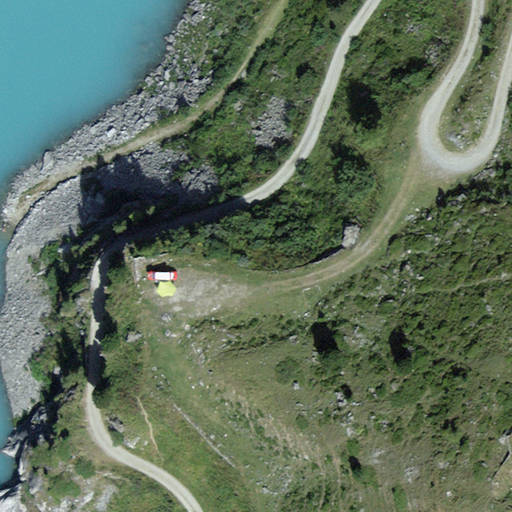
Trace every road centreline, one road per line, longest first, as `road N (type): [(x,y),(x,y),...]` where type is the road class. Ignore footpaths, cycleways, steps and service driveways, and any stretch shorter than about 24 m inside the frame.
road 1 (track): [(373,0),(342,46),(311,135),(283,177),(233,206),(122,241),(98,273),(96,428),(107,445),(179,489),(194,511)]
road 2 (track): [(477,0),(463,59),(430,116),(430,146),(456,162),(485,148),(511,54)]
